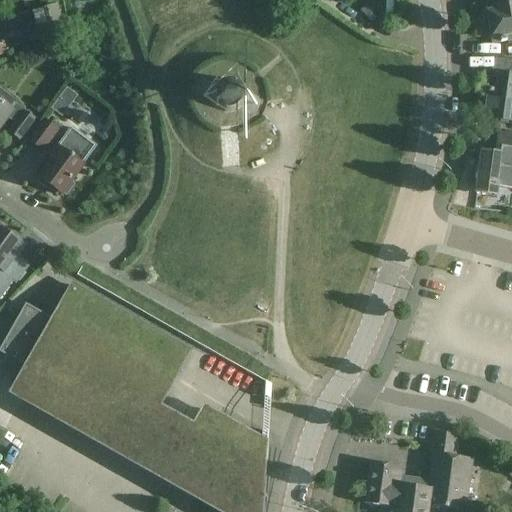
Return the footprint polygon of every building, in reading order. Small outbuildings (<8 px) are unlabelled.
[(511,0),(492,0),(495,11),(486,12),(492,44),(500,42),(500,43),(507,42),(507,41),(511,39),(511,0)] [(68,41),(56,3),(32,11),(39,33),(41,32),(43,36),(36,38),(38,47),(45,44),(46,48),(68,41)] [(511,75),(497,74),(496,90),(488,90),(485,118),(511,121),(511,75)] [(230,79),(227,79),(224,80),(221,80),(218,81),(217,83),(216,84),(215,84),(212,89),(210,95),(210,96),(211,102),(213,105),(215,108),(218,110),(219,111),(220,112),(222,113),(225,114),(232,114),(235,113),(238,111),(239,111),(241,109),(243,106),(244,104),(245,100),(245,98),(245,96),(245,94),(245,92),(244,90),(241,84),(240,83),(235,80),(232,79),(230,79)] [(49,108),(61,116),(76,95),(64,86),(49,108)] [(0,125),(6,117),(14,124),(8,132),(19,140),(35,119),(13,103),(15,100),(8,95),(2,103),(0,101),(0,125)] [(57,130),(44,120),(28,142),(42,152),(57,130)] [(52,159),(39,177),(50,185),(48,188),(57,195),(59,192),(61,194),(63,192),(65,194),(73,184),(70,182),(83,165),(82,165),(96,146),(71,128),(57,146),(49,157),(52,159)] [(511,133),(499,132),(496,152),(480,150),(474,193),(491,196),(493,187),(511,189),(511,133)] [(0,298),(13,281),(16,284),(29,267),(15,256),(19,251),(22,246),(16,242),(11,238),(12,236),(4,230),(3,232),(0,229),(0,298)] [(189,353),(71,286),(51,320),(25,305),(0,348),(0,354),(19,365),(25,368),(22,372),(21,371),(11,389),(165,477),(226,511),(260,511),(261,503),(260,503),(261,495),(266,498),(266,497),(261,494),(263,470),(264,471),(264,470),(263,468),(265,432),(264,431),(263,440),(218,414),(215,413),(211,412),(208,412),(205,412),(202,414),(199,415),(196,418),(194,420),(191,425),(158,407),(163,399),(189,353)] [(458,436),(434,432),(430,455),(432,456),(427,481),(396,476),(397,467),(369,463),(363,505),(379,507),(378,511),(439,511),(440,509),(464,511),(471,460),(454,458),(458,436)]
